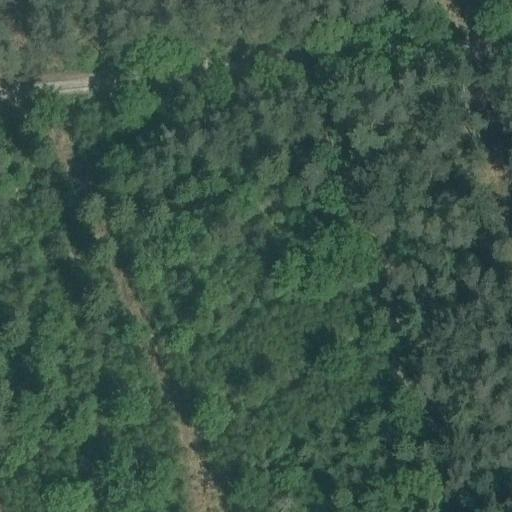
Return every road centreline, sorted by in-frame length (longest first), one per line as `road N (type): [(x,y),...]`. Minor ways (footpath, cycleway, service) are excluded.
road 1 (track): [(460,511),(315,63)]
road 2 (track): [(0,100),(315,63)]
road 3 (track): [(315,63),(511,42)]
